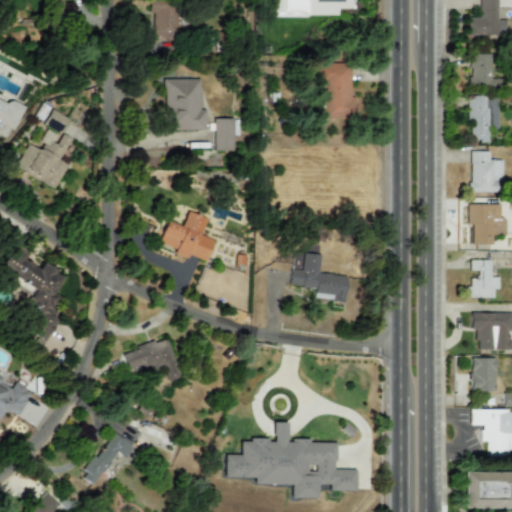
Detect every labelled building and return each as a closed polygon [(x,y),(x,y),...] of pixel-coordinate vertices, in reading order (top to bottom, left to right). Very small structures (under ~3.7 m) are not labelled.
[(63,0),(44,0),(44,8),(63,8),(63,0)] [(150,36),(177,37),(177,0),(146,0),(146,12),(151,12),(150,36)] [(267,0),(268,16),(334,14),(334,8),(348,7),(348,0),(267,0)] [(505,20),(496,19),(495,0),(478,0),(478,17),(466,17),(466,35),(504,36),(505,20)] [(489,53),(467,54),(468,87),(500,86),(500,78),(490,79),(489,53)] [(349,97),(348,62),(315,63),(315,82),(321,82),(321,118),(353,117),(352,96),(349,97)] [(198,109),(197,78),(162,78),(163,129),(203,128),(203,109),(198,109)] [(495,129),(496,96),(466,96),(465,142),(486,143),(486,128),(495,129)] [(21,106),(6,98),(4,103),(0,100),(0,136),(4,139),(21,106)] [(52,188),(65,164),(57,159),(62,148),(68,152),(74,141),(58,132),(65,118),(47,108),(38,123),(45,127),(34,147),(25,143),(12,166),(52,188)] [(212,150),(231,149),(231,135),(236,135),(236,118),(211,118),(212,150)] [(499,159),(487,160),(487,151),(467,151),(468,192),(500,192),(499,159)] [(497,204),(465,203),(465,224),(470,224),(470,244),(490,244),(491,235),(503,235),(503,219),(497,219),(497,204)] [(211,239),(198,234),(204,217),(184,211),(179,225),(163,220),(155,244),(185,254),(204,260),(211,239)] [(0,270),(31,288),(21,305),(36,313),(21,341),(37,350),(57,313),(48,307),(54,296),(49,294),(59,275),(38,263),(35,268),(19,259),(24,251),(8,242),(0,256),(0,270)] [(318,253),(301,252),(300,269),(288,268),(286,284),(312,286),(311,298),(342,301),(344,275),(316,273),(318,253)] [(488,260),(468,259),(468,270),(476,270),(476,278),(466,278),(465,297),(491,298),(491,289),(496,289),(496,277),(488,276),(488,260)] [(508,350),(508,331),(511,331),(511,313),(468,312),(468,329),(474,329),(474,349),(508,350)] [(119,351),(126,373),(158,362),(164,381),(178,376),(165,337),(119,351)] [(493,358),(468,357),(467,391),(492,392),(493,358)] [(28,390),(11,382),(8,388),(0,383),(0,412),(2,409),(16,416),(28,390)] [(511,406),(511,392),(502,392),(501,406),(511,406)] [(511,433),(511,410),(468,410),(468,425),(478,425),(478,441),(484,441),(484,456),(508,456),(509,433),(511,433)] [(221,477),(249,478),(249,483),(287,485),(287,498),(315,499),(315,483),(326,484),(326,490),(352,490),(353,469),(332,468),(333,441),(284,440),(284,422),(270,422),(270,438),(246,438),(246,441),(237,441),(237,454),(221,454),(221,477)] [(90,485),(114,452),(122,458),(131,446),(110,431),(78,476),(90,485)] [(511,471),(462,472),(463,508),(511,507),(511,471)] [(49,511),(57,503),(43,491),(24,511),(49,511)]
